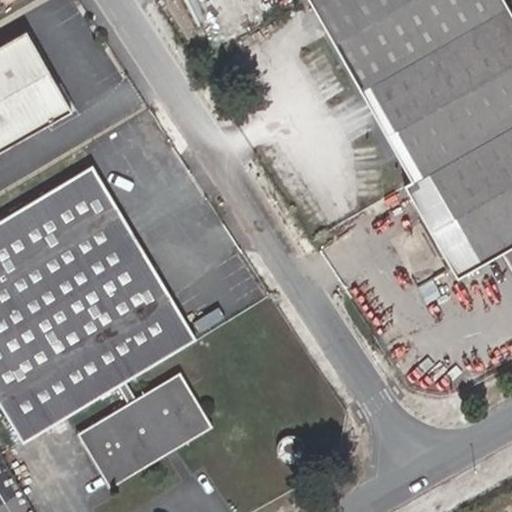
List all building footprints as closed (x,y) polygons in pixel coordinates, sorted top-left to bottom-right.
[(309,0),(380,126),(412,183),(405,187),(457,279),(503,253),(511,267),(511,14),(504,0),(309,0)] [(26,34),(0,48),(0,154),(71,114),(26,34)] [(131,231),(118,210),(92,166),(0,221),(0,405),(22,443),(117,386),(128,405),(83,432),(94,449),(88,452),(98,468),(104,465),(112,478),(157,451),(161,458),(181,446),(177,439),(202,424),(184,395),(191,390),(181,373),(136,400),(125,382),(195,339),(131,231)] [(127,205),(118,210),(131,231),(139,226),(127,205)] [(213,426),(191,390),(184,395),(202,424),(177,439),(181,446),(213,426)] [(94,449),(83,432),(77,435),(88,452),(94,449)] [(278,449),(278,453),(280,457),(285,461),(292,462),(299,459),(301,457),(302,452),(302,448),(301,444),(296,439),(292,437),(286,438),(281,441),(279,445),(278,449)] [(110,489),(161,458),(157,451),(112,478),(104,465),(98,468),(110,489)]
